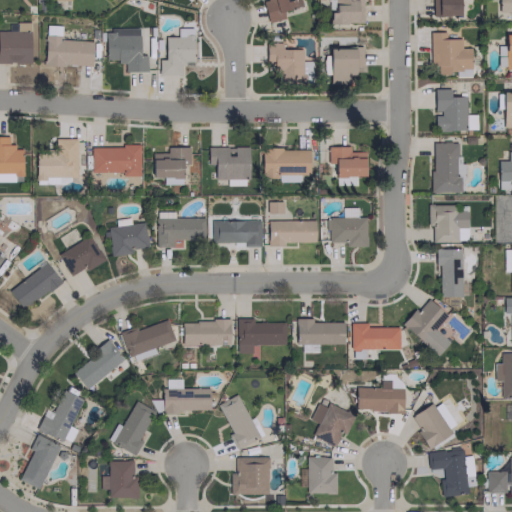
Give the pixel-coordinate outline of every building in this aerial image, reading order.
[(282,19),(281,9),(298,7),(297,0),(263,0),(262,0),(265,21),(282,19)] [(360,0),(332,0),(333,12),(326,12),(327,23),(361,22),(360,0)] [(458,15),(457,0),(429,0),(430,15),(458,15)] [(511,14),(511,0),(496,0),(496,14),(511,14)] [(123,71),(144,71),(144,54),(138,55),(137,27),(103,28),(104,61),(122,61),(123,71)] [(178,74),(178,65),(192,65),(191,27),(175,28),(176,36),(162,36),(163,58),(156,59),(157,74),(178,74)] [(0,62),(29,62),(28,30),(0,30),(0,62)] [(468,76),(469,48),(459,48),(459,38),(443,38),(443,31),(429,31),(428,74),(450,74),(450,76),(468,76)] [(511,68),(511,32),(503,33),(503,68),(511,68)] [(90,65),(90,40),(59,39),(59,34),(43,34),(42,65),(90,65)] [(275,83),(310,83),(310,60),(300,60),(300,48),(280,48),(280,42),(265,42),(264,64),(275,64),(275,83)] [(360,46),(327,47),(328,84),(347,83),(347,75),(353,75),(353,66),(360,66),(360,46)] [(463,130),(463,96),(448,96),(448,88),(432,88),(432,112),(432,130),(463,130)] [(500,127),(511,127),(511,90),(501,90),(500,127)] [(463,128),(473,128),(473,114),(464,114),(463,128)] [(0,180),(12,181),(12,175),(20,175),(20,146),(7,146),(7,135),(0,135),(0,180)] [(74,138),(52,138),(53,151),(34,152),(34,177),(75,176),(74,138)] [(429,191),(460,191),(461,162),(456,162),(456,142),(430,142),(429,191)] [(137,146),(89,145),(88,173),(137,173),(137,146)] [(362,176),(363,151),(348,151),(348,146),(326,145),(325,162),(333,162),(333,184),(354,184),(354,176),(362,176)] [(187,146),(165,146),(165,153),(150,152),(150,176),(161,176),(161,184),(180,184),(180,163),(187,163),(187,146)] [(245,146),(206,147),(206,164),(212,164),(212,179),(224,178),(225,185),(246,185),(245,146)] [(306,148),(259,148),(259,180),(297,180),(297,174),(307,174),(306,148)] [(495,160),(496,188),(507,188),(507,184),(511,183),(511,150),(506,150),(506,160),(495,160)] [(464,241),(465,209),(454,209),(454,204),(425,204),(425,225),(430,225),(430,240),(464,241)] [(202,218),(153,217),(153,246),(170,247),(170,239),(202,239),(202,218)] [(363,217),(325,217),(325,242),(343,242),(343,246),(364,245),(363,217)] [(257,219),(209,220),(209,242),(241,241),(241,246),(258,246),(257,219)] [(265,220),(265,246),(281,245),(281,241),(312,241),(312,219),(265,220)] [(131,253),(130,248),(145,246),(142,222),(105,226),(108,255),(131,253)] [(55,252),(68,276),(101,259),(88,235),(55,252)] [(435,248),(435,296),(459,296),(458,248),(435,248)] [(58,280),(43,261),(6,291),(20,309),(58,280)] [(511,296),(501,297),(501,313),(508,313),(508,344),(511,344),(511,296)] [(444,315),(425,297),(400,324),(434,355),(446,342),(432,328),(444,315)] [(171,339),(164,317),(118,333),(125,355),(171,339)] [(282,322),(251,322),(251,317),(233,318),(234,352),(249,352),(249,344),(282,344),(282,322)] [(340,321),(309,322),(309,317),(293,318),(293,343),(341,342),(340,321)] [(179,344),(227,344),(227,320),(179,320),(179,344)] [(396,326),(364,327),(364,322),(347,322),(348,349),(396,348),(396,326)] [(121,358),(106,340),(69,372),(84,389),(121,358)] [(315,343),(299,344),(299,351),(315,351),(315,343)] [(153,353),(151,347),(129,355),(131,361),(153,353)] [(498,398),(511,397),(511,351),(498,352),(498,363),(492,363),(492,380),(498,380),(498,398)] [(179,386),(179,378),(163,378),(164,387),(179,386)] [(207,409),(207,387),(159,388),(159,413),(175,413),(175,410),(207,409)] [(43,409),(34,429),(67,444),(73,428),(67,426),(80,398),(61,390),(51,412),(43,409)] [(214,403),(235,447),(256,437),(235,393),(214,403)] [(454,428),(437,399),(410,416),(418,429),(415,431),(424,446),(454,428)] [(132,455),(139,441),(136,439),(151,410),(133,400),(119,425),(114,423),(105,440),(132,455)] [(352,414),(325,402),(324,406),(315,402),(307,419),(315,423),(309,435),(332,445),(338,432),(343,434),(352,414)] [(16,479),(37,488),(56,444),(33,434),(26,449),(29,450),(16,479)] [(465,494),(464,486),(472,485),(469,455),(460,456),(460,448),(424,451),(426,469),(440,468),(441,478),(437,478),(438,496),(465,494)] [(304,493),(333,493),(333,471),(328,471),(328,456),(304,455),(304,493)] [(228,494),(266,493),(265,456),(232,457),(233,473),(227,473),(228,494)] [(105,497),(134,497),(135,474),(130,474),(131,460),(106,460),(106,475),(98,475),(98,489),(106,489),(105,497)]
